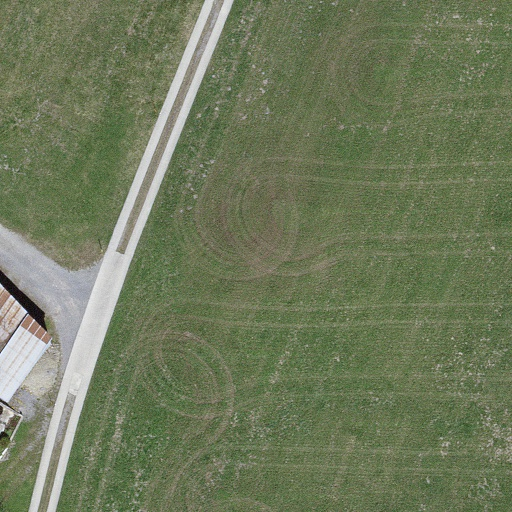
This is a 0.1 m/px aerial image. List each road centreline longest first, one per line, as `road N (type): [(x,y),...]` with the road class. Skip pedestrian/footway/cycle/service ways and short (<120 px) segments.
road 1 (residential): [(59,511),(102,322),(236,0)]
road 2 (track): [(102,322),(0,250)]
